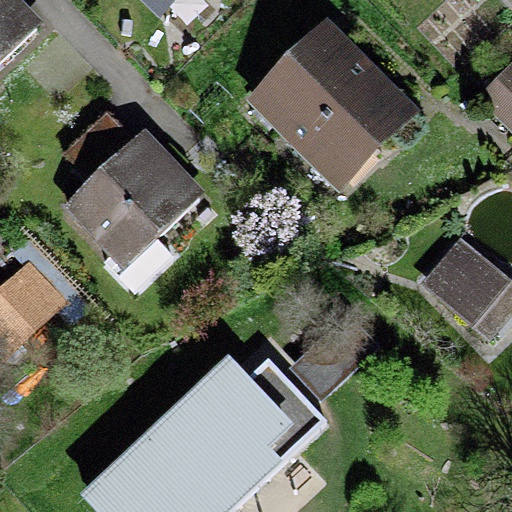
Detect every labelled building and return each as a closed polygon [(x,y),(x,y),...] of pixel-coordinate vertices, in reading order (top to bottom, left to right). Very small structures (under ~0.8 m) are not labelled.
[(40,0),(0,0),(0,102),(71,29),(40,0)] [(217,0),(149,0),(187,34),(217,0)] [(436,119),(336,28),(261,109),(360,200),(436,119)] [(511,66),(480,99),(511,130),(511,66)] [(226,197),(153,133),(83,212),(157,277),(226,197)] [(0,235),(0,261),(13,250),(0,235)] [(34,248),(19,261),(33,278),(0,306),(0,357),(2,360),(62,309),(74,322),(88,310),(34,248)] [(511,306),(511,293),(463,253),(432,290),(487,336),(511,306)] [(251,349),(93,500),(104,511),(222,511),(319,420),(251,349)]
